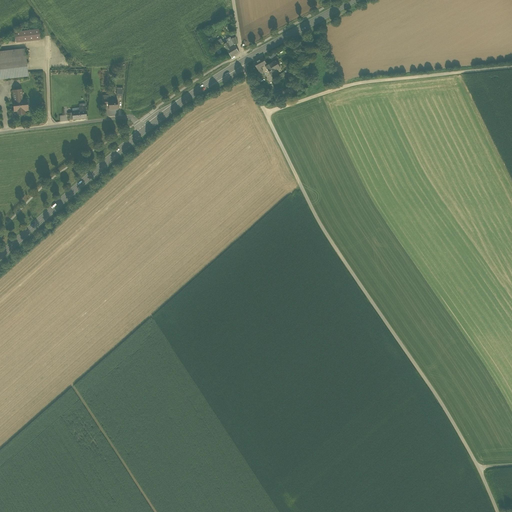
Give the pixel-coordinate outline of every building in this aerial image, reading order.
[(15,32),(16,42),(40,39),(39,29),(15,32)] [(227,49),(232,57),(239,52),(235,45),(237,44),(236,37),(231,39),(231,37),(227,40),(228,42),(224,44),(227,49)] [(25,48),(5,51),(6,58),(26,56),(25,48)] [(26,56),(6,58),(0,58),(0,79),(28,76),(26,56)] [(254,63),(257,68),(261,66),(266,63),(267,63),(263,58),(259,60),(254,63)] [(270,73),(276,70),(272,63),(266,66),(270,73)] [(291,87),(273,94),(275,100),(294,93),(291,87)] [(17,111),(17,115),(18,115),(18,113),(24,112),(24,110),(28,110),(28,109),(26,109),(25,100),(26,100),(26,99),(22,100),(21,90),(13,90),(14,100),(13,101),(14,111),(17,111)] [(117,100),(108,100),(108,95),(102,96),(102,104),(108,104),(109,109),(118,109),(117,100)] [(72,113),(73,119),(86,117),(85,110),(85,107),(79,108),(80,111),(72,112),(72,113)]
